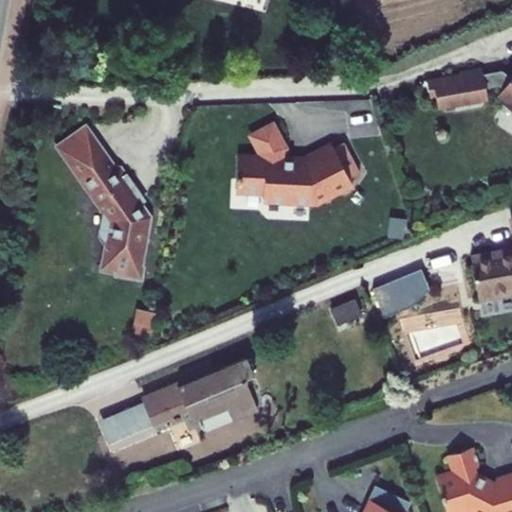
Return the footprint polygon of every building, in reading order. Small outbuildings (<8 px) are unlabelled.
[(447,79),(413,84),(415,99),(422,98),(423,110),(473,102),(471,92),(484,89),(488,93),(484,99),(492,105),(489,109),(511,126),(511,124),(511,56),(503,68),(506,70),(497,81),(488,75),(469,77),(468,72),(447,75),(447,79)] [(70,120),(36,143),(82,212),(79,236),(83,241),(80,271),(95,273),(94,275),(124,279),(126,265),(124,265),(133,215),(125,203),(127,202),(102,164),(99,164),(70,120)] [(251,147),(252,153),(228,153),(224,184),(251,186),(250,194),(302,200),(303,203),(318,197),(316,194),(340,184),(335,173),(346,168),(333,142),(323,146),(321,143),(294,154),(296,158),(288,161),(272,159),(273,144),(262,122),(243,131),(251,147)] [(508,249),(460,258),(468,300),(511,293),(511,217),(503,219),(508,249)] [(373,287),(385,313),(436,291),(424,265),(373,287)] [(341,320),(374,308),(367,290),(334,301),(341,320)] [(138,329),(155,330),(156,307),(139,306),(138,329)] [(232,354),(127,400),(138,427),(164,416),(160,407),(170,403),(178,423),(213,409),(217,420),(242,409),(228,377),(239,373),(232,354)] [(474,469),(467,450),(443,456),(448,472),(431,478),(441,511),(511,511),(511,473),(493,481),(488,482),(471,473),(474,469)] [(389,511),(364,500),(358,511),(389,511)]
